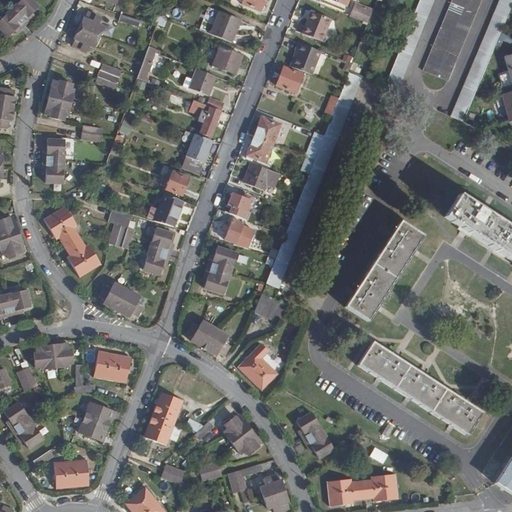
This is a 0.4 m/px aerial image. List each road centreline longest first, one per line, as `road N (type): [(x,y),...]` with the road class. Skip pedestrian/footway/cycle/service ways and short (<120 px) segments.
road 1 (residential): [(287,0),(159,344)]
road 2 (residential): [(54,30),(27,117),(22,188),(41,251),(75,306),(60,328)]
road 3 (residential): [(304,511),(264,423),(225,382),(159,344)]
road 4 (residential): [(96,511),(159,344)]
